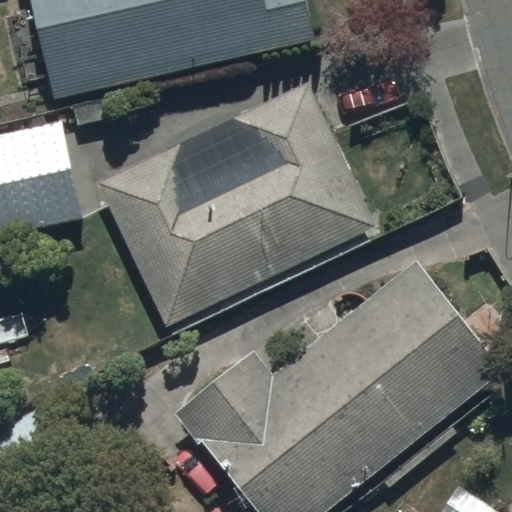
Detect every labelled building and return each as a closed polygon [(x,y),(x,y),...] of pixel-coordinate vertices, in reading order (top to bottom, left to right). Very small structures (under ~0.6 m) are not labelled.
[(30,0),(57,116),(315,57),(301,0),(30,0)] [(170,340),(373,237),(306,93),(97,196),(170,340)] [(0,253),(85,234),(62,134),(0,148),(0,253)] [(448,435),(504,384),(410,274),(273,392),(248,363),(154,451),(199,503),(222,484),(246,511),(345,511),(382,481),(400,500),(458,446),(448,435)] [(42,511),(84,488),(43,418),(0,443),(0,511),(42,511)] [(476,511),(459,500),(450,511),(476,511)]
